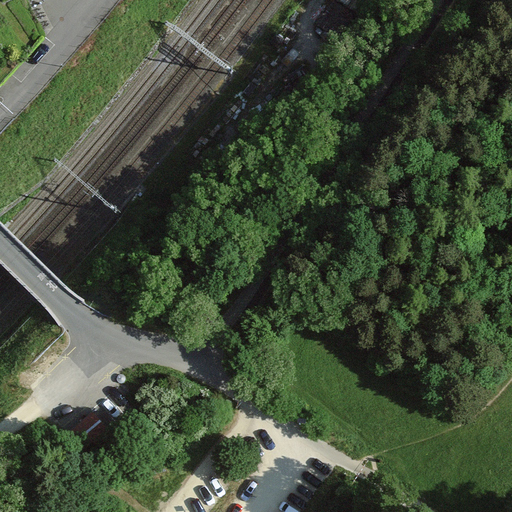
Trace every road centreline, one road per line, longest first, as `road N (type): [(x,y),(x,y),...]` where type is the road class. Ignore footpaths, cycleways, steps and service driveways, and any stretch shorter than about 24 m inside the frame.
road 1 (residential): [(448,0),(232,331),(203,351)]
road 2 (track): [(203,351),(215,378),(422,511)]
road 3 (residential): [(0,244),(89,329),(171,351),(203,351)]
road 4 (track): [(118,339),(0,442)]
road 5 (unknown): [(184,511),(245,397)]
